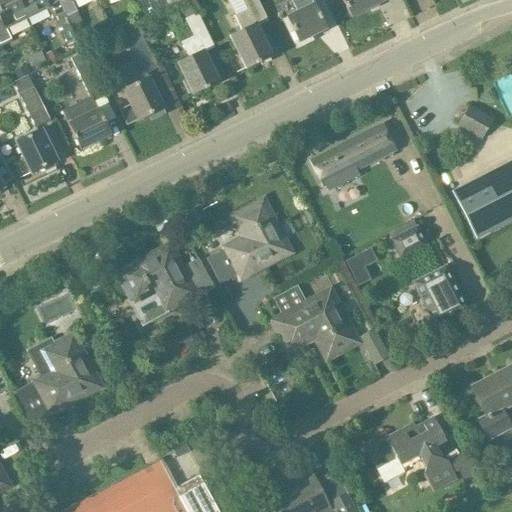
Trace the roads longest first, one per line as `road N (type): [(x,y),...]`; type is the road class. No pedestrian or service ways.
road 1 (tertiary): [(0,255),(476,17),(511,7)]
road 2 (residential): [(511,317),(282,441),(264,441),(224,391),(201,385),(38,467)]
